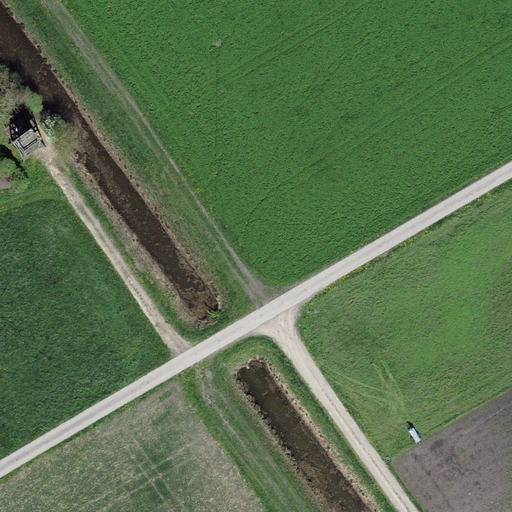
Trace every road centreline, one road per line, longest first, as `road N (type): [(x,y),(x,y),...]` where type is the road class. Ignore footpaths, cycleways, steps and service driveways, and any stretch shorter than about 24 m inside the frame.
road 1 (unclassified): [(511,169),(0,469)]
road 2 (track): [(187,358),(41,153)]
road 3 (track): [(412,511),(269,310)]
